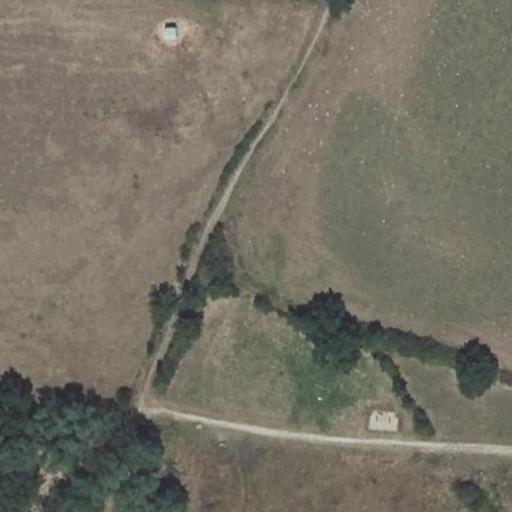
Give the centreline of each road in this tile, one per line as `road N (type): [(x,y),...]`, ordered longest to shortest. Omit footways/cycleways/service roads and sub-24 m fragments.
road 1 (track): [(150,407),(150,384),(224,199),(334,0)]
road 2 (track): [(150,407),(273,432),(511,448)]
road 3 (track): [(35,511),(47,487),(150,407)]
